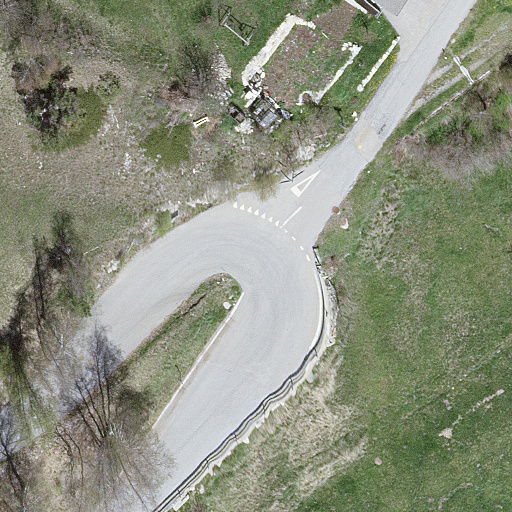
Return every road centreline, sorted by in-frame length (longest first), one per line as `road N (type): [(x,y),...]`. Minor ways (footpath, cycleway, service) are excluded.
road 1 (residential): [(260,248),(215,236),(192,244),(76,372),(0,436)]
road 2 (residential): [(124,511),(280,313),(276,266),(260,248)]
road 3 (unclassified): [(260,248),(334,170),(455,0)]
